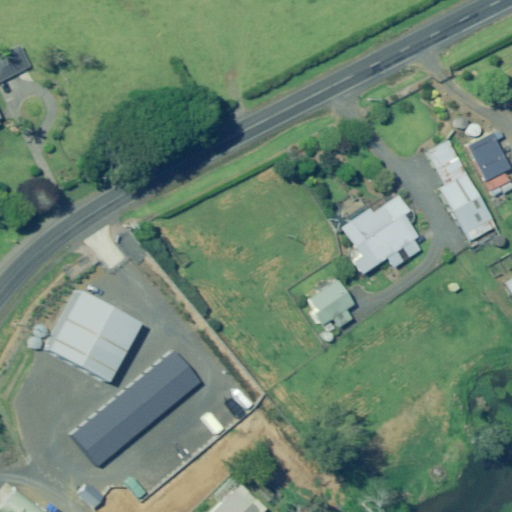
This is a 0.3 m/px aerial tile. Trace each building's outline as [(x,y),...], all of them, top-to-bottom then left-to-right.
[(0,78),(14,72),(16,71),(5,50),(0,52),(0,78)] [(491,186),(498,183),(499,182),(496,175),(508,169),(489,133),(464,146),(483,181),(486,179),(490,187),(491,186)] [(437,188),(461,234),(464,232),(468,240),(492,227),(446,140),(425,152),(443,185),(437,188)] [(411,213),(409,210),(408,210),(406,211),(396,196),(395,197),(385,204),(381,206),(370,213),(369,211),(364,204),(363,205),(344,217),(340,210),(333,215),(327,219),(335,233),(340,229),(352,247),(359,257),(353,261),(351,263),(359,275),(384,258),(390,267),(417,250),(414,245),(410,240),(415,237),(406,224),(409,222),(410,221),(412,215),(411,213)] [(445,217),(439,221),(448,237),(454,234),(445,217)] [(511,278),(503,283),(511,299),(511,278)] [(349,319),(347,317),(343,310),(351,305),(335,281),(306,299),(315,312),(310,315),(318,326),(330,318),(336,328),(338,327),(349,319)] [(453,282),(448,286),(451,291),(457,288),(453,282)] [(145,324),(84,292),(52,351),(113,383),(145,324)] [(176,350),(70,434),(74,440),(76,442),(71,446),(77,453),(79,452),(82,450),(86,454),(77,462),(87,474),(89,471),(91,474),(201,385),(189,370),(90,450),(87,446),(188,365),(180,356),(176,351),(176,350)] [(78,493),(77,495),(93,508),(102,497),(86,484),(78,493)] [(251,500),(245,493),(239,499),(230,490),(219,501),(208,511),(258,511),(262,509),(252,500),(251,500)] [(39,511),(23,498),(19,502),(10,494),(1,504),(10,511),(39,511)]
